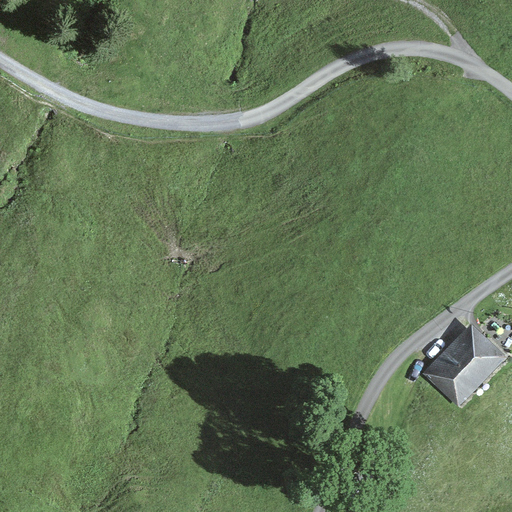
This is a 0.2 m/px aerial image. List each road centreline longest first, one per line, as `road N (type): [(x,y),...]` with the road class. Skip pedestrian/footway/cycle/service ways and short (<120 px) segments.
road 1 (track): [(462,59),(425,48),(355,56),(261,112),(230,118),(92,103),(0,56)]
road 2 (track): [(320,511),(370,395),(421,334)]
